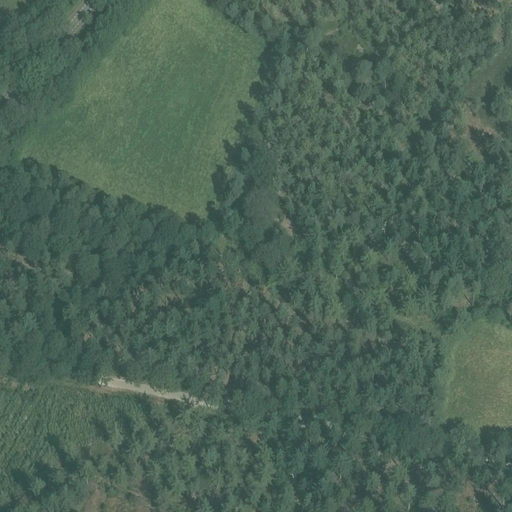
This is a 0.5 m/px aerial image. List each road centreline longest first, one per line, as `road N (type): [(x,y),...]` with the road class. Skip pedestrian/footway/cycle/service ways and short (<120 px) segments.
road 1 (unclassified): [(511,463),(0,361)]
road 2 (secondary): [(0,110),(96,0)]
